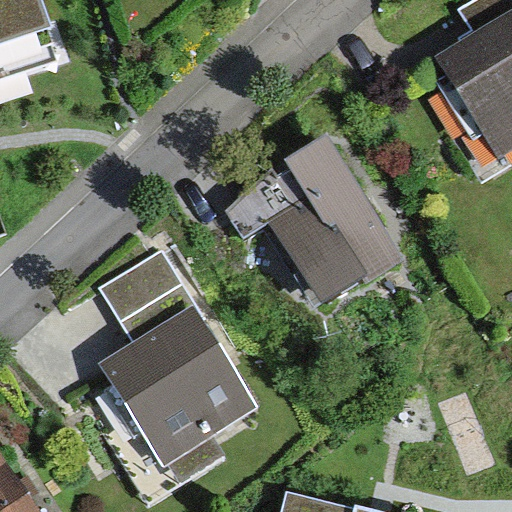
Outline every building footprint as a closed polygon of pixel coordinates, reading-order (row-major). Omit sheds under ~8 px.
[(41,0),(0,0),(0,40),(50,24),(41,0)] [(511,24),(441,68),(505,172),(511,167),(511,24)] [(398,266),(331,155),(254,201),(321,313),(398,266)] [(249,417),(188,317),(97,373),(159,473),(249,417)] [(0,511),(27,511),(0,470),(0,511)]
